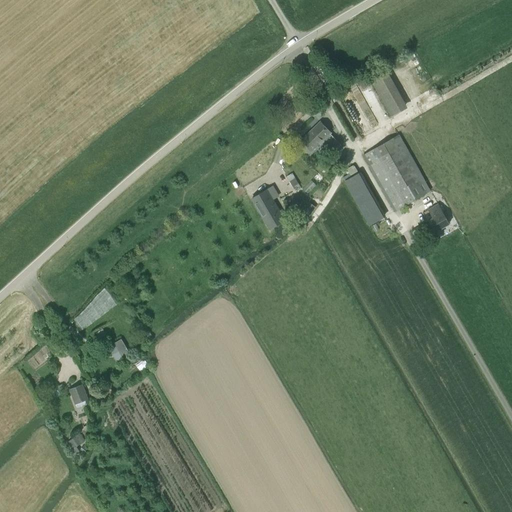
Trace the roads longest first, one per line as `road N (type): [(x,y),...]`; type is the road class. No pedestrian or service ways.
road 1 (track): [(511,424),(272,0)]
road 2 (unclassified): [(0,296),(301,41),(374,0)]
road 3 (track): [(352,149),(511,58)]
